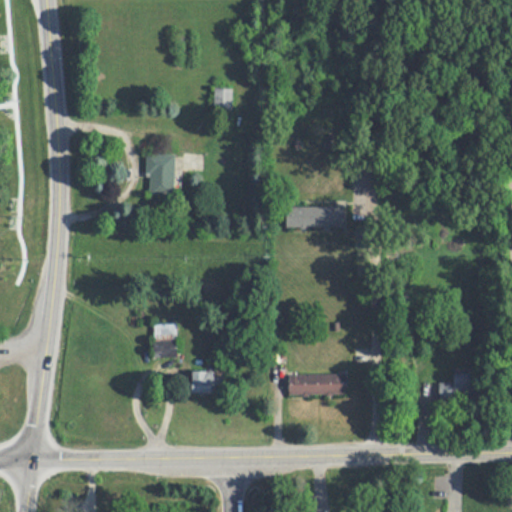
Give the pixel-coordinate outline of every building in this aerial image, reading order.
[(232,109),(232,88),(215,88),(215,109),(232,109)] [(175,153),(148,153),(148,196),(175,196),(175,153)] [(286,206),(286,227),(345,227),(345,206),(286,206)] [(153,358),(177,358),(177,323),(153,323),(153,358)] [(193,393),(221,393),(221,372),(193,372),(193,393)] [(439,400),(481,400),(480,373),(453,373),(453,382),(439,383),(439,400)] [(290,375),(290,395),(347,395),(347,375),(290,375)]
